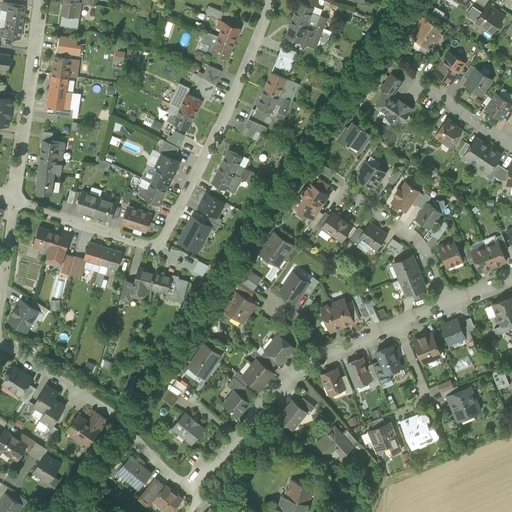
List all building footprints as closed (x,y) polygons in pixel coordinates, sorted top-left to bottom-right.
[(81,3),(79,2),(63,0),(62,8),(61,8),(60,15),(62,16),(61,26),(67,27),(78,28),(81,3)] [(6,9),(5,19),(21,22),(23,5),(2,2),(1,9),(6,9)] [(299,3),(292,20),(307,25),(312,12),(314,8),(299,3)] [(482,27),(492,34),(504,16),(487,5),(482,12),(476,22),(476,23),(477,22),(483,26),(482,27)] [(206,13),(222,18),(224,12),(208,6),(206,13)] [(466,16),(476,22),(482,12),(473,6),(466,16)] [(307,25),(315,28),(320,15),(312,12),(307,25)] [(320,15),(315,28),(322,31),(328,18),(320,15)] [(425,42),(429,45),(433,40),(436,42),(442,34),(438,32),(440,29),(423,17),(418,25),(420,26),(413,37),(423,44),(425,42)] [(0,34),(19,38),(21,22),(5,19),(4,27),(0,26),(0,34)] [(216,27),(222,29),(225,22),(219,19),(216,27)] [(168,36),(173,22),(167,20),(162,34),(168,36)] [(286,37),(300,42),(307,25),(292,20),(286,37)] [(240,28),(225,22),(222,29),(219,37),(234,43),(240,28)] [(315,28),(307,25),(300,42),(302,43),(303,45),(305,46),(307,45),(308,45),(315,28)] [(316,48),(322,31),(315,28),(308,45),(316,48)] [(234,43),(219,37),(206,31),(201,42),(209,45),(207,50),(228,59),(234,44),(234,43)] [(88,40),(100,42),(102,34),(89,32),(88,40)] [(60,36),(58,52),(80,55),(81,45),(77,45),(78,39),(60,36)] [(282,47),(280,54),(294,60),(297,53),(282,47)] [(429,60),(434,64),(441,54),(436,50),(429,60)] [(449,51),(444,59),(450,63),(452,61),(462,68),(466,63),(449,51)] [(0,69),(7,71),(9,54),(0,53),(0,69)] [(275,64),(265,89),(283,97),(294,71),(292,70),(296,61),(279,54),(275,64)] [(55,57),(52,74),(69,76),(72,60),(55,57)] [(440,76),(451,84),(462,68),(452,61),(450,63),(444,59),(437,69),(442,73),(440,76)] [(72,60),(69,76),(77,77),(79,61),(72,60)] [(386,75),(392,63),(387,60),(381,72),(386,75)] [(197,75),(202,77),(216,86),(223,71),(208,64),(204,73),(199,71),(197,75)] [(463,76),(468,80),(476,68),(471,65),(463,76)] [(465,84),(481,95),(492,79),(476,68),(468,80),(465,84)] [(69,80),(69,76),(52,74),(50,90),(67,92),(69,80)] [(385,93),(392,97),(402,82),(392,74),(382,88),(386,91),(385,93)] [(210,99),(216,86),(202,77),(195,92),(210,99)] [(179,83),(169,103),(172,105),(180,108),(195,115),(202,101),(187,94),(190,88),(179,83)] [(290,107),(292,101),(265,89),(264,89),(257,106),(272,112),(276,103),(281,105),(278,112),(286,115),(290,107)] [(50,90),(48,106),(56,107),(70,109),(72,93),(67,92),(50,90)] [(73,93),(72,93),(70,109),(73,109),(72,117),(78,118),(81,94),(73,93)] [(392,121),(400,126),(404,121),(404,122),(408,121),(410,118),(410,114),(409,113),(413,108),(404,103),(403,105),(392,97),(385,93),(376,106),(382,111),(384,108),(389,111),(387,114),(393,118),(392,121)] [(486,109),(501,119),(502,118),(510,106),(511,103),(497,93),(486,109)] [(0,124),(7,125),(8,117),(10,117),(12,106),(10,106),(11,99),(4,98),(0,97),(0,124)] [(299,103),(292,101),(290,107),(296,109),(299,103)] [(169,113),(171,114),(172,113),(176,115),(180,108),(172,105),(169,113)] [(502,118),(507,122),(511,114),(511,106),(510,106),(502,118)] [(70,109),(56,107),(55,115),(58,115),(72,117),(73,109),(70,109)] [(180,108),(176,115),(173,123),(188,131),(195,116),(195,115),(180,108)] [(168,121),(173,123),(176,115),(172,113),(171,114),(168,121)] [(445,140),(452,144),(462,129),(452,122),(453,121),(448,118),(435,136),(444,142),(445,140)] [(153,119),(150,126),(160,131),(163,124),(153,119)] [(245,126),(256,131),(259,124),(248,119),(245,126)] [(350,143),(360,150),(366,143),(364,142),(370,134),(354,122),(349,129),(347,127),(338,140),(348,146),(350,143)] [(265,127),(259,124),(256,131),(260,133),(262,134),(265,127)] [(242,134),(252,138),(256,131),(245,126),(242,134)] [(175,131),(172,136),(183,142),(185,136),(175,131)] [(44,133),(41,156),(62,159),(65,143),(52,141),(53,134),(44,133)] [(180,148),(183,142),(172,136),(169,135),(166,141),(180,148)] [(469,160),(477,165),(490,147),(476,138),(471,145),(464,156),(466,155),(471,158),(469,160)] [(163,154),(174,159),(180,148),(166,141),(164,140),(158,152),(163,154)] [(459,153),(464,156),(471,145),(466,142),(459,153)] [(502,155),(490,147),(477,165),(484,170),(485,168),(490,171),(488,173),(489,173),(496,163),(502,155)] [(148,163),(157,167),(163,154),(158,152),(153,149),(147,163),(148,163)] [(221,166),(234,173),(239,165),(244,168),(244,167),(248,160),(229,150),(221,166)] [(157,167),(158,168),(174,175),(180,162),(174,159),(163,154),(157,167)] [(60,175),(62,159),(41,156),(38,172),(60,175)] [(315,169),(329,178),(333,172),(320,162),(315,169)] [(366,182),(375,188),(385,172),(375,165),(373,166),(367,162),(360,171),(361,172),(358,177),(359,179),(363,182),(366,182)] [(157,167),(148,163),(141,178),(143,179),(151,183),(158,168),(157,167)] [(493,181),(494,176),(501,166),(496,163),(489,173),(488,173),(486,177),(493,181)] [(251,171),(244,167),(244,168),(239,165),(234,173),(242,177),(247,180),(251,173),(251,171)] [(226,189),(234,173),(221,166),(212,182),(226,189)] [(507,170),(501,166),(494,176),(500,180),(507,181),(509,170),(507,170)] [(167,190),(174,175),(158,168),(151,183),(167,190)] [(389,179),(395,182),(402,172),(396,168),(389,179)] [(60,176),(60,175),(38,172),(36,192),(53,194),(55,175),(60,176)] [(234,192),(238,185),(242,177),(234,173),(226,189),(234,192)] [(260,178),(251,173),(247,180),(253,183),(256,184),(260,178)] [(247,180),(242,177),(238,185),(243,187),(244,186),(247,180)] [(319,178),(314,185),(324,192),(329,185),(319,178)] [(139,187),(143,188),(148,190),(151,183),(143,179),(139,187)] [(244,186),(250,189),(253,183),(247,180),(244,186)] [(313,218),(319,211),(322,205),(321,205),(328,195),(324,192),(314,185),(309,182),(294,205),(313,218)] [(392,202),(405,211),(411,203),(412,201),(419,191),(406,182),(401,190),(399,189),(395,195),(397,196),(392,202)] [(167,190),(151,183),(148,190),(143,188),(140,196),(150,201),(160,205),(167,190)] [(92,187),(90,193),(100,197),(103,190),(92,187)] [(209,193),(221,200),(224,194),(212,188),(209,193)] [(77,192),(71,190),(67,201),(73,203),(77,192)] [(76,209),(94,214),(100,197),(90,193),(82,191),(76,209)] [(123,202),(128,204),(132,193),(127,191),(123,202)] [(416,207),(418,205),(424,195),(419,191),(412,201),(411,203),(416,207)] [(210,213),(215,216),(219,209),(220,210),(225,202),(221,200),(209,193),(207,192),(199,207),(210,213)] [(429,198),(424,195),(418,205),(422,208),(427,202),(429,198)] [(100,197),(94,214),(111,220),(112,218),(116,206),(117,203),(100,197)] [(438,199),(433,206),(442,212),(446,205),(445,204),(444,200),(440,201),(438,199)] [(148,206),(158,211),(161,205),(160,205),(150,201),(148,206)] [(438,218),(442,212),(433,206),(427,202),(422,208),(416,218),(431,229),(435,222),(438,222),(438,218)] [(307,216),(312,220),(313,218),(294,205),(293,207),(298,210),(297,212),(306,218),(307,216)] [(112,218),(117,220),(121,208),(116,206),(112,218)] [(123,223),(134,227),(140,210),(128,206),(123,223)] [(151,214),(140,210),(134,227),(146,231),(151,214)] [(315,227),(316,225),(324,214),(319,211),(313,218),(312,220),(308,225),(314,229),(315,227)] [(326,211),(324,214),(316,225),(322,229),(323,227),(331,215),(326,211)] [(210,213),(207,218),(220,225),(223,219),(217,216),(217,217),(215,216),(210,213)] [(323,227),(340,239),(345,232),(347,233),(352,226),(347,223),(347,221),(343,219),(342,219),(332,213),(331,215),(323,227)] [(189,246),(199,251),(211,228),(211,227),(204,224),(203,223),(202,223),(198,221),(199,220),(192,217),(181,237),(191,242),(189,246)] [(217,231),(220,225),(207,218),(204,224),(211,227),(211,228),(217,231)] [(439,238),(448,223),(443,220),(433,235),(439,238)] [(362,239),(377,250),(388,234),(370,222),(364,230),(359,237),(362,239)] [(39,227),(34,243),(50,247),(55,232),(39,227)] [(351,239),(359,244),(362,239),(359,237),(364,230),(359,227),(351,239)] [(55,231),(55,232),(50,247),(47,255),(45,262),(61,267),(71,236),(55,231)] [(261,252),(279,264),(285,255),(287,257),(294,247),(274,233),(261,252)] [(502,251),(508,249),(507,247),(502,234),(496,236),(498,240),(502,251)] [(179,241),(189,246),(191,242),(181,237),(179,241)] [(394,250),(400,242),(392,237),(387,246),(394,250)] [(439,247),(447,267),(463,261),(454,240),(439,247)] [(498,240),(485,246),(493,267),(507,261),(502,251),(498,240)] [(47,255),(50,247),(34,243),(33,248),(40,250),(39,253),(47,255)] [(121,252),(106,248),(90,243),(85,259),(87,259),(101,264),(117,268),(121,252)] [(464,249),(470,264),(476,261),(472,251),(470,246),(464,249)] [(480,272),(493,267),(485,246),(472,251),(476,261),(480,272)] [(62,271),(70,274),(75,256),(67,254),(62,271)] [(87,259),(75,256),(70,274),(82,277),(87,259)] [(394,264),(400,279),(419,271),(413,256),(394,264)] [(193,271),(204,277),(204,275),(209,267),(209,266),(198,260),(193,271)] [(135,283),(135,284),(147,287),(151,288),(156,271),(139,267),(135,283)] [(204,275),(210,278),(214,270),(209,267),(204,275)] [(247,269),(240,280),(253,289),(261,279),(247,269)] [(173,276),(156,271),(151,288),(167,293),(168,293),(172,277),(173,276)] [(280,291),(296,302),(304,290),(309,282),(294,271),(280,291)] [(425,286),(419,271),(400,279),(406,294),(412,291),(422,287),(425,286)] [(304,290),(310,294),(319,281),(313,276),(309,282),(304,290)] [(188,281),(172,277),(168,293),(167,293),(166,297),(182,301),(188,281)] [(121,298),(130,301),(131,295),(134,284),(135,284),(135,283),(126,280),(121,298)] [(242,282),(238,287),(242,289),(251,296),(254,291),(242,282)] [(145,295),(147,287),(135,284),(134,284),(131,295),(140,298),(145,295)] [(412,291),(415,299),(426,295),(422,287),(412,291)] [(223,308),(243,322),(256,303),(239,292),(236,290),(223,308)] [(511,321),(511,295),(493,304),(497,315),(502,325),(502,326),(511,322),(511,321)] [(300,309),(305,312),(314,300),(309,297),(300,309)] [(354,322),(353,320),(349,310),(344,299),(332,304),(341,327),(354,322)] [(22,328),(23,329),(26,323),(30,325),(38,311),(39,311),(30,305),(22,300),(18,307),(17,306),(12,313),(14,314),(10,321),(15,324),(16,327),(19,329),(22,328)] [(38,311),(45,315),(49,309),(34,300),(33,300),(30,305),(39,311),(38,311)] [(366,304),(371,315),(376,313),(372,301),(366,304)] [(358,305),(364,318),(371,315),(365,302),(358,305)] [(330,331),(341,327),(332,304),(321,308),(330,331)] [(356,307),(349,310),(353,320),(360,317),(356,307)] [(465,320),(467,325),(470,331),(475,328),(474,325),(471,317),(465,320)] [(441,325),(449,344),(466,337),(462,327),(458,318),(441,325)] [(497,335),(504,332),(511,328),(511,324),(511,322),(502,326),(502,325),(494,328),(497,335)] [(470,331),(467,325),(462,327),(466,337),(468,342),(473,340),(470,331)] [(415,339),(424,362),(441,355),(431,332),(415,339)] [(279,360),(282,362),(294,347),(278,334),(266,349),(279,360)] [(204,376),(205,377),(220,354),(205,344),(189,366),(204,376)] [(386,373),(389,372),(401,367),(392,345),(377,351),(381,360),(386,373)] [(266,349),(262,354),(268,359),(268,360),(274,365),(279,360),(266,349)] [(264,364),(268,360),(268,359),(262,354),(256,350),(252,355),(257,358),(264,364)] [(348,363),(357,385),(371,379),(367,367),(366,364),(365,364),(363,357),(348,363)] [(250,381),(260,389),(274,372),(264,364),(257,358),(243,375),(250,381)] [(373,363),(374,364),(380,380),(388,377),(386,373),(381,360),(373,363)] [(87,361),(84,370),(93,372),(95,363),(87,361)] [(373,383),(380,380),(374,364),(367,367),(371,379),(373,383)] [(21,395),(22,395),(29,383),(32,378),(14,366),(9,374),(9,373),(5,374),(4,377),(4,380),(5,380),(3,383),(4,384),(5,382),(11,386),(10,388),(21,395)] [(326,385),(329,384),(333,393),(344,388),(345,388),(340,377),(337,368),(322,374),(324,379),(323,380),(325,384),(326,385)] [(492,372),(499,389),(509,384),(503,369),(492,372)] [(235,376),(246,386),(250,381),(243,375),(238,371),(235,376)] [(392,379),(389,372),(386,373),(388,377),(380,380),(383,387),(393,383),(392,379)] [(344,388),(347,394),(353,391),(346,375),(340,377),(345,388),(344,388)] [(240,393),(246,386),(234,376),(228,384),(237,391),(240,393)] [(438,385),(441,392),(456,386),(453,379),(438,385)] [(19,398),(27,403),(29,400),(37,388),(29,383),(22,395),(21,395),(19,398)] [(172,383),(168,388),(178,394),(181,389),(172,383)] [(37,407),(45,412),(45,413),(54,399),(58,392),(46,385),(34,404),(33,405),(37,407)] [(458,385),(456,386),(441,392),(443,398),(449,396),(448,396),(460,391),(458,385)] [(449,396),(458,420),(480,411),(470,387),(460,391),(448,396),(449,396)] [(180,396),(178,394),(168,388),(162,397),(174,404),(180,396)] [(224,403),(239,415),(250,401),(240,393),(237,391),(236,391),(231,397),(229,398),(224,403)] [(306,412),(309,414),(315,406),(303,396),(297,404),(306,411),(306,412)] [(65,406),(54,399),(45,413),(45,412),(40,419),(49,424),(52,426),(53,425),(65,406)] [(34,404),(29,400),(27,403),(21,413),(29,418),(37,407),(33,405),(34,404)] [(280,416),(294,427),(299,420),(298,420),(305,411),(306,412),(306,411),(297,404),(293,400),(287,407),(288,408),(281,416),(280,415),(280,416)] [(172,427),(192,443),(205,427),(185,411),(172,427)] [(98,419),(103,423),(106,418),(97,412),(89,423),(94,426),(98,419)] [(429,426),(428,423),(429,421),(430,419),(429,416),(428,414),(425,413),(423,413),(421,413),(419,415),(409,419),(409,418),(403,421),(404,424),(409,435),(410,437),(415,435),(417,441),(424,438),(425,442),(438,437),(433,424),(429,426)] [(88,444),(98,430),(94,426),(89,423),(79,416),(76,419),(74,418),(69,426),(71,427),(68,431),(74,435),(73,436),(81,442),(82,440),(88,444)] [(371,421),(374,428),(386,423),(383,416),(371,421)] [(98,419),(94,426),(98,430),(103,423),(98,419)] [(376,449),(379,450),(382,449),(383,446),(390,444),(394,442),(393,438),(396,437),(390,421),(386,423),(374,428),(369,430),(369,431),(373,440),(375,439),(376,444),(375,446),(376,449)] [(42,436),(50,441),(58,429),(53,425),(52,426),(49,424),(42,436)] [(399,427),(403,438),(409,435),(404,424),(399,427)] [(341,434),(352,446),(358,440),(348,428),(341,434)] [(0,450),(3,449),(18,459),(25,448),(28,444),(19,439),(4,429),(0,435),(0,450)] [(333,455),(338,455),(342,453),(343,454),(352,446),(341,434),(340,435),(335,430),(328,436),(326,434),(318,441),(328,453),(329,452),(333,455)] [(373,440),(369,431),(361,434),(365,443),(368,442),(370,446),(376,444),(375,439),(373,440)] [(25,448),(30,452),(36,441),(29,437),(23,433),(19,439),(28,444),(25,448)] [(394,442),(390,444),(393,452),(401,449),(396,437),(393,438),(394,442)] [(48,449),(36,441),(30,452),(40,459),(44,453),(45,454),(48,449)] [(41,477),(50,482),(54,476),(61,464),(60,463),(61,462),(56,459),(55,460),(45,454),(44,453),(40,459),(33,471),(41,477)] [(128,479),(139,488),(152,472),(131,455),(123,465),(119,470),(129,478),(128,479)] [(109,469),(115,475),(118,471),(119,470),(123,465),(116,460),(109,469)] [(118,471),(128,479),(129,478),(119,470),(118,471)] [(60,480),(54,476),(50,482),(41,477),(38,482),(52,491),(60,480)] [(139,498),(146,504),(150,503),(154,499),(165,485),(156,478),(139,498)] [(281,496),(278,508),(286,511),(289,511),(306,511),(314,487),(290,480),(288,489),(286,488),(284,497),(281,496)] [(167,506),(172,510),(183,498),(166,484),(165,485),(154,499),(165,508),(167,506)] [(0,503),(0,511),(17,511),(23,504),(16,499),(6,493),(0,503)] [(23,504),(29,509),(33,503),(19,495),(16,499),(23,504)]
